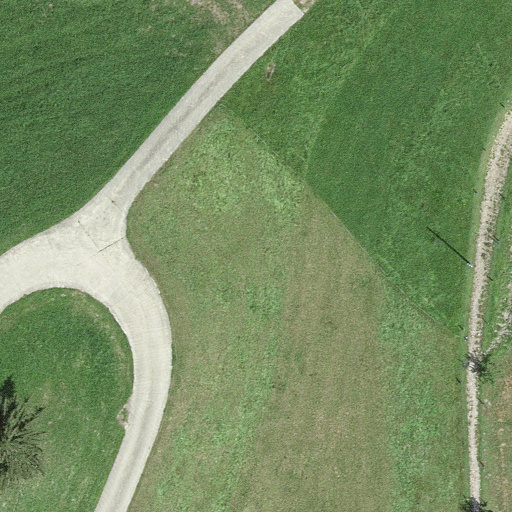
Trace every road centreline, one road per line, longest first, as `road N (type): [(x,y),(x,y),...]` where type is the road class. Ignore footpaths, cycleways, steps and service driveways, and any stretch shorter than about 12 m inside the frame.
road 1 (track): [(106,511),(152,378),(151,337),(138,301),(116,276),(70,256),(12,271),(0,284)]
road 2 (track): [(314,0),(144,174),(86,260)]
